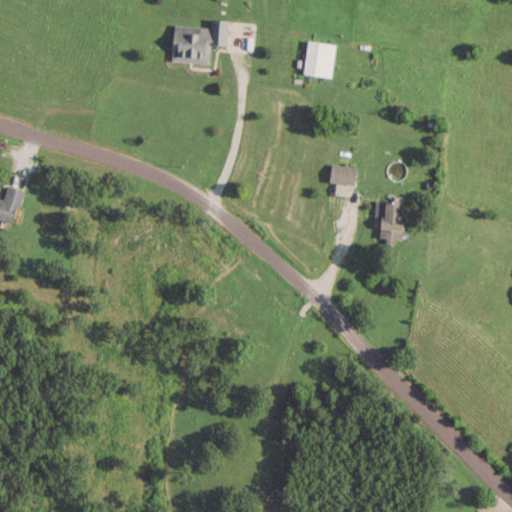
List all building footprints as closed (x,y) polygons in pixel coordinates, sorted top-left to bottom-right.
[(170,60),(209,62),(210,43),(225,44),(226,19),(209,18),(209,26),(172,24),(170,60)] [(333,42),(305,39),(302,73),(330,76),(333,42)] [(328,180),(353,184),(355,166),(330,162),(328,180)] [(0,218),(12,222),(21,189),(5,184),(2,198),(0,197),(0,218)] [(400,237),(400,200),(379,200),(379,237),(400,237)]
